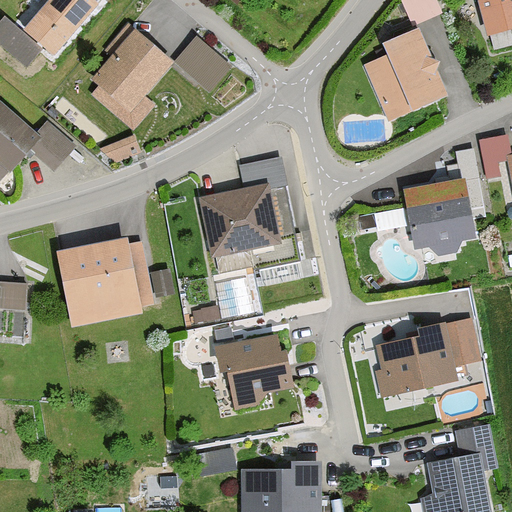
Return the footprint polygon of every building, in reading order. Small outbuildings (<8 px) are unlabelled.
[(86,0),(38,0),(13,29),(45,57),(92,5),(86,0)] [(436,0),(401,0),(412,25),(442,13),(436,0)] [(511,0),(472,0),(482,36),(511,28),(511,0)] [(387,55),(364,65),(389,123),(450,96),(420,27),(382,43),(387,55)] [(126,28),(85,78),(95,86),(87,95),(131,131),(150,109),(137,98),(168,61),(126,28)] [(194,38),(173,62),(206,92),(228,68),(194,38)] [(0,103),(0,173),(24,147),(51,172),(76,145),(45,117),(31,132),(0,103)] [(504,131),(474,137),(482,181),(495,179),(492,159),(505,157),(511,197),(511,150),(508,151),(504,131)] [(109,158),(140,147),(135,132),(104,143),(109,158)] [(415,201),(398,203),(406,248),(424,246),(433,259),(451,255),(458,240),(475,238),(474,222),(485,220),(476,174),(413,184),(415,201)] [(211,256),(213,271),(248,265),(244,245),(273,239),(262,185),(195,198),(206,257),(211,256)] [(118,237),(48,252),(64,328),(136,314),(135,306),(151,302),(138,242),(120,245),(118,237)] [(0,308),(23,310),(25,281),(0,279),(0,308)] [(410,337),(368,346),(378,397),(453,382),(450,368),(476,362),(468,318),(408,330),(410,337)] [(223,369),(231,411),(255,406),(264,392),(285,388),(276,336),(214,347),(218,369),(223,369)] [(457,456),(423,462),(429,496),(418,498),(420,511),(486,511),(479,473),(495,471),(486,420),(451,426),(457,456)] [(208,471),(236,466),(232,444),(204,450),(208,471)] [(238,468),(238,511),(316,511),(317,462),(282,461),(282,468),(238,468)]
